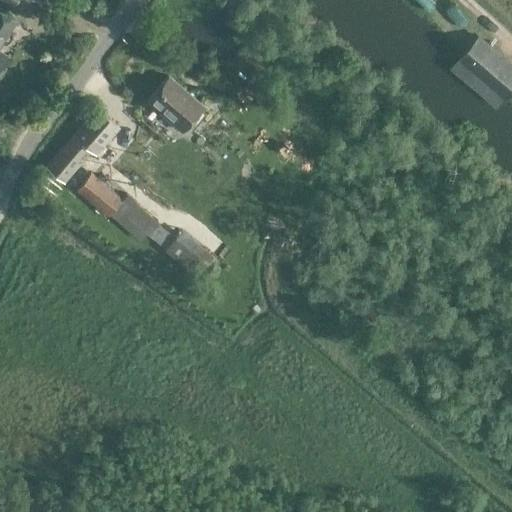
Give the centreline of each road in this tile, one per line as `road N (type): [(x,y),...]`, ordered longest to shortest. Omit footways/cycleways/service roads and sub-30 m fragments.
road 1 (unclassified): [(0,200),(46,120),(140,0)]
road 2 (track): [(101,279),(0,213)]
